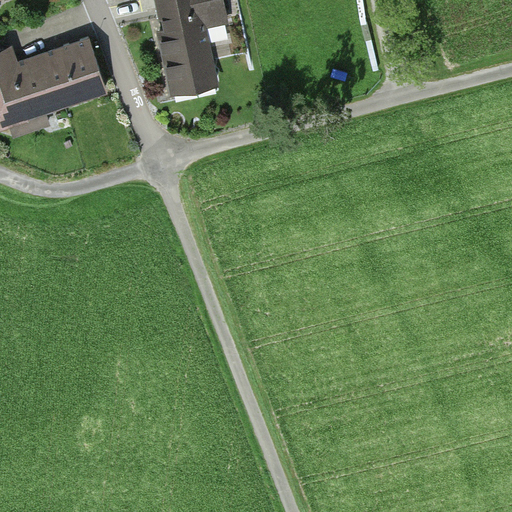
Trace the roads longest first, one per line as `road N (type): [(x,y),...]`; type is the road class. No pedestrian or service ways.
road 1 (track): [(291,511),(161,165),(67,190),(0,173)]
road 2 (residential): [(161,165),(511,65)]
road 3 (residential): [(161,165),(94,0)]
